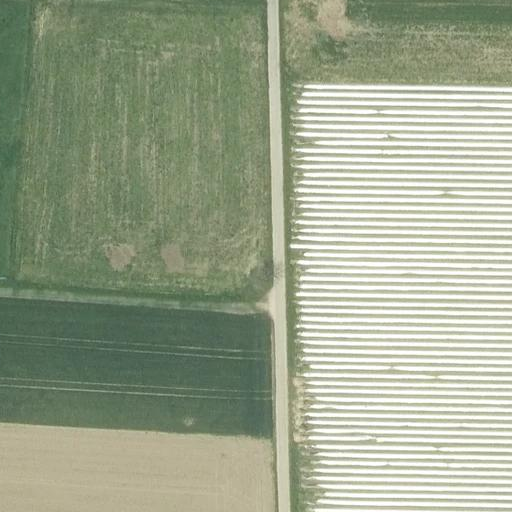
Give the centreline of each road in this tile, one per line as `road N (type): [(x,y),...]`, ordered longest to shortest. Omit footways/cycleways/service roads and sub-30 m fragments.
road 1 (track): [(283,511),(272,0)]
road 2 (track): [(277,306),(0,289)]
